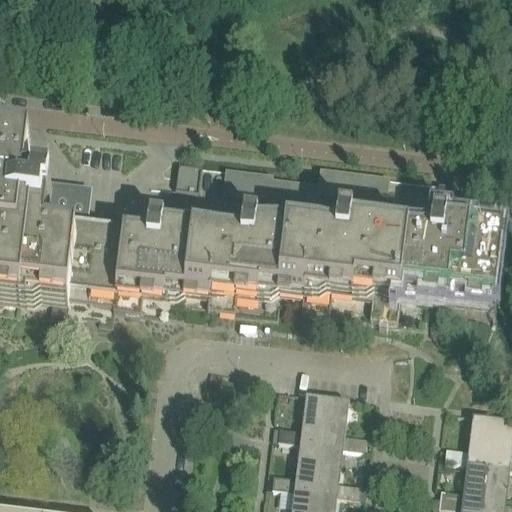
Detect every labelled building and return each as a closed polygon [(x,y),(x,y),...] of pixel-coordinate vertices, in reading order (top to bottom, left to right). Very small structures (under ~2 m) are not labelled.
[(26,201),(32,155),(0,151),(0,318),(21,321),(23,306),(53,310),(51,325),(67,327),(113,332),(115,319),(184,327),(185,312),(208,315),(208,318),(278,326),(279,314),(302,317),(302,320),(425,335),(429,306),(494,315),(504,235),(447,228),(448,223),(436,221),(439,204),(443,204),(445,192),(320,176),(319,188),(202,174),(202,173),(183,171),(181,171),(180,172),(179,173),(178,174),(176,196),(198,199),(194,233),(164,230),(164,224),(151,222),(148,240),(125,237),(125,235),(83,230),(85,217),(57,214),(59,200),(58,200),(58,201),(52,201),(52,195),(34,193),(33,202),(26,201)] [(321,453),(327,405),(306,402),(302,437),(280,435),(278,448),(300,451),(300,450),(321,453)] [(343,456),(366,459),(367,445),(345,443),(350,407),(327,405),(321,453),(343,456)] [(468,471),(488,474),(494,425),(473,422),(468,458),(446,455),(445,468),(468,471)] [(511,460),(511,427),(494,425),(488,474),(510,476),(510,477),(511,477),(511,463),(511,460)] [(300,450),(300,451),(297,485),(274,482),(272,496),(294,498),(316,501),(321,453),(300,450)] [(321,453),(316,501),(337,503),(337,504),(365,507),(367,494),(339,490),(343,456),(321,453)] [(441,497),(439,511),(483,511),(488,474),(468,471),(465,500),(441,497)] [(511,511),(506,511),(510,477),(510,476),(488,474),(483,511),(511,511)] [(294,498),(292,511),(314,511),(316,501),(294,498)] [(316,501),(314,511),(336,511),(337,504),(337,503),(316,501)]
